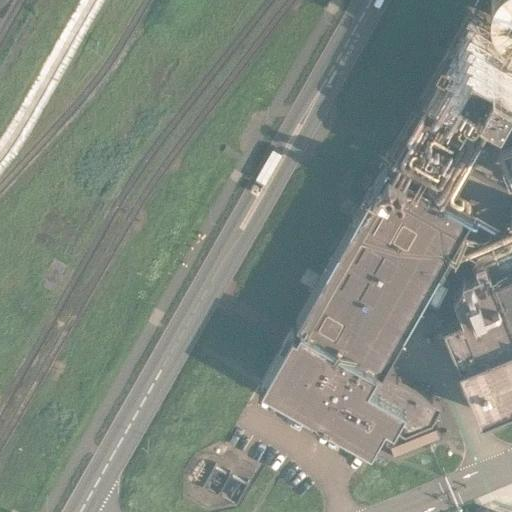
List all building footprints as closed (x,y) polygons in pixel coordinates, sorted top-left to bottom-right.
[(511,25),(511,0),(499,0),(509,27),(511,25)] [(511,29),(472,7),(422,94),(454,112),(461,116),(468,119),(485,90),(488,92),(487,93),(507,104),(511,96),(511,29)] [(451,118),(422,101),(397,146),(422,160),(427,163),(442,172),(444,173),(452,178),(453,176),(458,167),(477,134),(478,132),(458,121),(451,118)] [(471,208),(412,175),(385,159),(295,318),(298,320),(295,327),(291,325),(260,380),(370,442),(384,417),(403,428),(431,417),(440,400),(385,369),(381,377),(374,373),(378,366),(381,367),(439,265),(471,208)] [(511,232),(477,247),(470,259),(474,268),(462,273),(452,290),(454,294),(461,310),(441,318),(480,411),(511,398),(511,232)] [(511,511),(511,502),(489,511),(511,511)]
